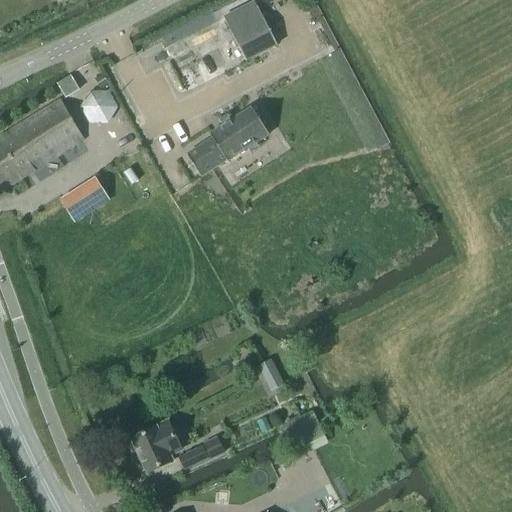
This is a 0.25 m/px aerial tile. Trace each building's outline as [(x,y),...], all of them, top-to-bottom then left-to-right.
[(245,62),(274,47),(251,4),(222,19),(245,62)] [(0,140),(0,195),(83,143),(59,103),(0,140)] [(212,140),(186,156),(200,178),(226,162),(226,163),(268,136),(251,109),(209,136),(212,140)] [(269,360),(256,367),(265,383),(278,376),(269,360)] [(313,413),(283,427),(288,439),(318,425),(313,413)] [(167,456),(179,451),(166,424),(131,440),(147,474),(170,463),(167,456)] [(203,444),(210,460),(224,453),(218,438),(203,444)] [(183,471),(206,461),(201,449),(178,459),(183,471)]
